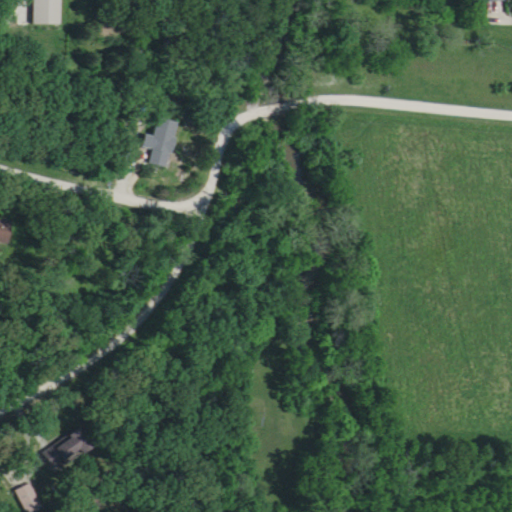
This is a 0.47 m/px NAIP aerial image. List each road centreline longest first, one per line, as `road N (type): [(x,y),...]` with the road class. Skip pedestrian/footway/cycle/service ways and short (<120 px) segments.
road 1 (residential): [(511,114),(324,102),(244,118),(223,137),(206,196)]
road 2 (residential): [(206,196),(184,266),(119,347),(79,378),(0,416)]
road 3 (residential): [(206,196),(181,207),(131,206),(0,171)]
